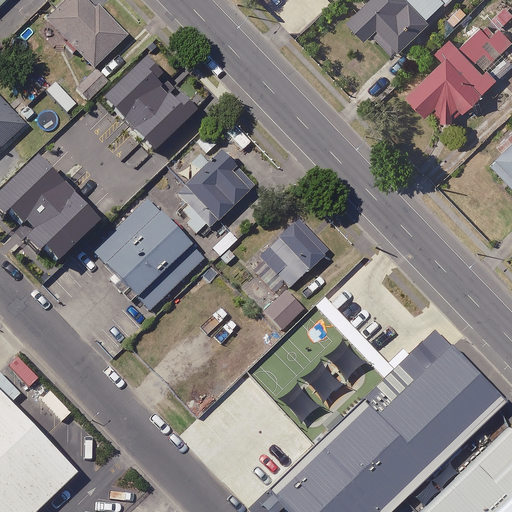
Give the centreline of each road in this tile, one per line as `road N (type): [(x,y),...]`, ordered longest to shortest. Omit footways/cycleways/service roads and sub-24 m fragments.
road 1 (tertiary): [(511,339),(185,0)]
road 2 (unclassified): [(0,294),(210,511)]
